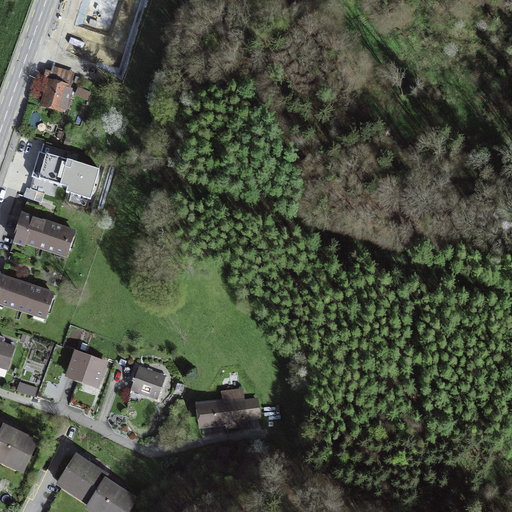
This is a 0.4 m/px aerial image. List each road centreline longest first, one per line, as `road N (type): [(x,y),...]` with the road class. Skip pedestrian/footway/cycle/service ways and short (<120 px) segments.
road 1 (unclassified): [(0,391),(154,453),(263,432)]
road 2 (primary): [(0,131),(46,0)]
